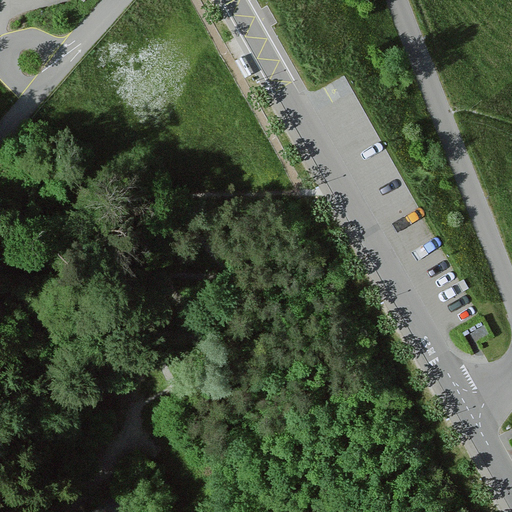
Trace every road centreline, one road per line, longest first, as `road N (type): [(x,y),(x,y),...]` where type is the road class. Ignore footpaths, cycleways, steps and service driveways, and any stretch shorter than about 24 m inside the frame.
road 1 (unclassified): [(466,407),(236,0)]
road 2 (residential): [(511,296),(397,0)]
